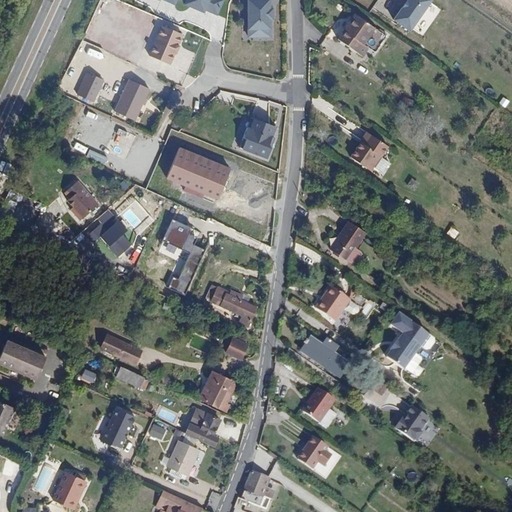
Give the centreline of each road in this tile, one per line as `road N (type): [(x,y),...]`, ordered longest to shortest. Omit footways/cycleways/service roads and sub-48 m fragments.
road 1 (unclassified): [(225,511),(262,398),(297,156),(297,95)]
road 2 (primary): [(0,149),(66,0)]
road 3 (unclassified): [(297,95),(212,79),(180,96)]
